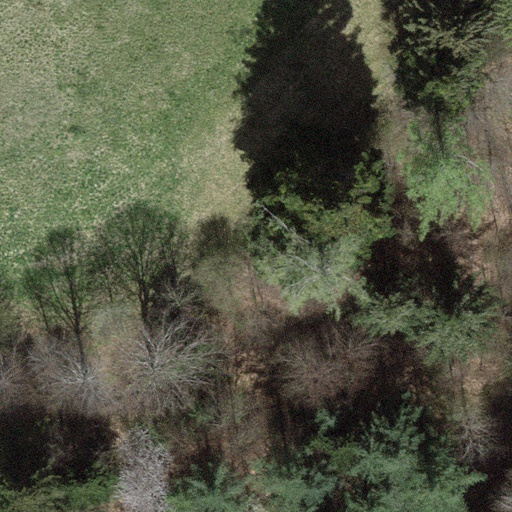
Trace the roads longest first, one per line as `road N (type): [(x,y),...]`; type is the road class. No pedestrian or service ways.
road 1 (track): [(511,45),(302,313),(0,421)]
road 2 (track): [(427,511),(511,404)]
